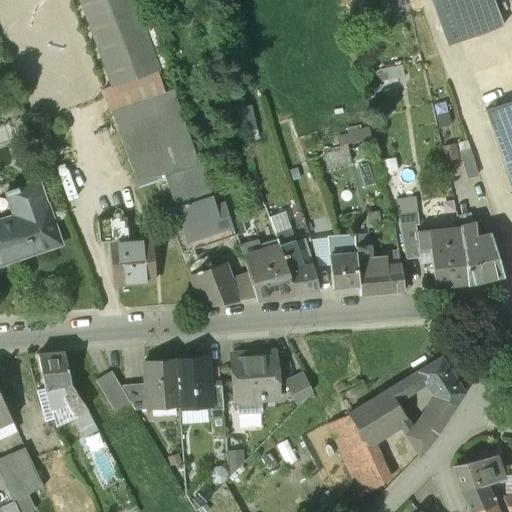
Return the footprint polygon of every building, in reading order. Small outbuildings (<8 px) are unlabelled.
[(157,71),(131,0),(79,0),(112,88),(157,71)] [(431,0),(435,8),(460,0),(431,0)] [(493,0),(460,0),(435,8),(447,45),(489,31),(503,24),(493,0)] [(382,68),(384,90),(402,89),(400,66),(382,68)] [(196,166),(169,92),(110,113),(148,220),(166,216),(190,276),(211,268),(202,246),(235,236),(220,195),(214,196),(202,164),(196,166)] [(511,101),(486,110),(511,193),(511,101)] [(458,143),(469,177),(480,173),(469,139),(458,143)] [(0,264),(17,259),(16,256),(59,241),(46,202),(38,179),(6,190),(7,193),(13,191),(23,220),(0,227),(0,264)] [(243,189),(220,195),(235,236),(246,233),(240,215),(249,212),(243,189)] [(149,238),(127,240),(125,218),(110,219),(112,241),(116,286),(153,283),(149,238)] [(110,219),(97,220),(99,242),(112,241),(110,219)] [(478,240),(473,239),(474,236),(473,226),(459,228),(462,244),(467,285),(500,277),(487,237),(478,240)] [(459,228),(416,232),(418,250),(431,248),(435,287),(467,285),(462,244),(459,228)] [(370,244),(367,245),(366,234),(354,235),(357,271),(371,269),(371,259),(370,244)] [(344,254),(328,256),(329,265),(331,290),(357,287),(356,271),(357,271),(354,235),(342,235),(344,254)] [(284,236),(276,238),(279,246),(287,243),(284,236)] [(325,238),(309,240),(316,266),(329,265),(328,256),(325,238)] [(300,265),(291,242),(287,243),(279,246),(287,269),(294,295),(317,291),(309,264),(300,265)] [(258,243),(239,248),(243,259),(261,254),(258,243)] [(294,295),(278,249),(261,254),(266,270),(265,270),(274,298),(294,295)] [(261,254),(243,259),(247,273),(255,298),(255,300),(274,298),(265,270),(266,270),(261,254)] [(384,259),(371,259),(371,269),(357,271),(356,271),(357,287),(358,296),(387,293),(385,268),(384,259)] [(211,268),(190,276),(202,307),(255,298),(247,275),(228,279),(222,264),(211,268)] [(401,266),(385,268),(387,293),(404,291),(404,289),(403,289),(401,266)] [(466,329),(456,338),(462,345),(473,337),(466,329)] [(272,351),(230,355),(234,398),(260,396),(260,401),(276,400),(272,351)] [(63,352),(37,354),(42,390),(57,388),(63,401),(71,411),(75,416),(86,410),(69,385),(63,352)] [(441,356),(417,371),(424,384),(431,395),(446,399),(456,406),(464,393),(441,356)] [(206,360),(174,363),(174,364),(177,404),(178,407),(210,404),(208,384),(206,360)] [(174,364),(143,366),(144,387),(146,406),(177,404),(174,364)] [(404,434),(411,426),(406,418),(396,401),(424,384),(417,371),(348,414),(366,443),(373,438),(398,423),(404,434)] [(303,375),(285,383),(296,408),(311,392),(303,375)] [(220,383),(208,384),(210,404),(211,411),(223,410),(220,383)] [(144,387),(122,388),(122,391),(134,411),(146,410),(146,406),(144,387)] [(42,390),(36,391),(45,422),(71,411),(63,401),(57,388),(42,390)] [(0,420),(10,416),(0,395),(0,420)] [(411,426),(404,434),(419,458),(436,436),(445,423),(456,406),(446,399),(431,395),(411,426)] [(75,416),(71,419),(82,439),(97,430),(86,410),(75,416)] [(348,414),(327,424),(361,497),(390,478),(373,438),(366,443),(348,414)] [(13,451),(0,457),(0,474),(1,478),(12,502),(28,494),(22,481),(27,478),(13,451)] [(480,462),(452,469),(459,491),(486,485),(500,480),(495,459),(488,460),(486,453),(478,455),(480,462)] [(459,491),(467,511),(474,511),(495,505),(486,485),(459,491)]
